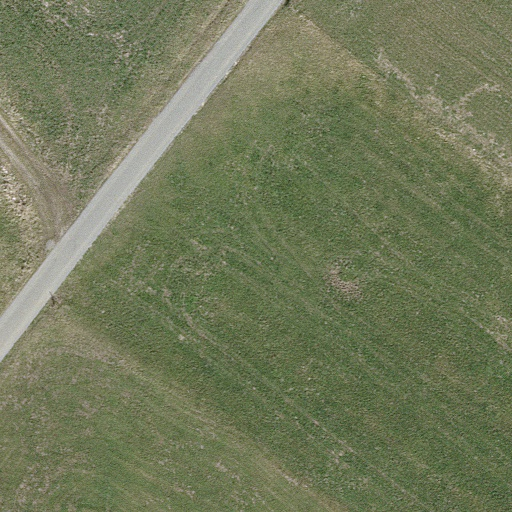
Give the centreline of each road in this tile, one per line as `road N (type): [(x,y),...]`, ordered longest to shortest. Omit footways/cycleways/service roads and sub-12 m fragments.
road 1 (track): [(274,0),(0,342)]
road 2 (track): [(80,247),(0,137)]
